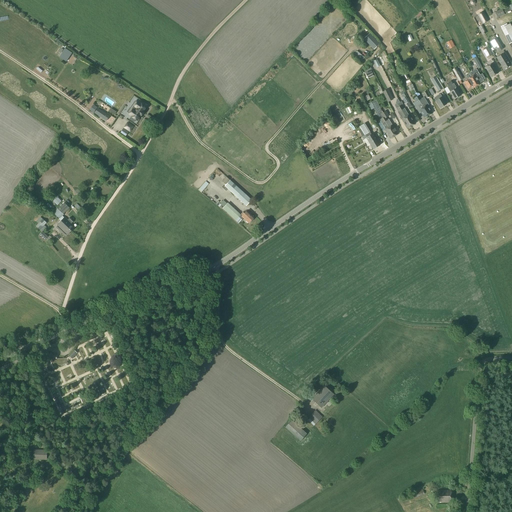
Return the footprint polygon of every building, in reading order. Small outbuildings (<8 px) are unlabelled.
[(494,12),(497,18),(504,15),(502,9),(494,12)] [(483,24),(488,21),(483,12),(478,15),(483,24)] [(511,42),(511,28),(510,24),(501,28),(509,44),(511,42)] [(380,44),(369,33),(364,39),(374,49),(380,44)] [(492,41),(498,51),(502,49),(496,38),(492,41)] [(65,48),(59,56),(66,61),(72,53),(65,48)] [(497,58),(500,62),(504,69),(510,65),(506,58),(504,59),(502,55),(497,58)] [(476,57),(473,59),(478,69),(482,67),(476,57)] [(431,61),(437,75),(440,74),(433,60),(431,61)] [(485,68),(491,77),(498,73),(492,64),(485,68)] [(364,71),(367,76),(372,73),(373,75),(374,75),(369,66),(364,71)] [(473,88),(476,86),(473,80),(472,80),(471,77),(470,74),(466,76),(468,79),(466,80),(464,82),(467,88),(472,86),(473,88)] [(473,80),(476,86),(480,84),(475,75),(471,77),(472,80),(473,80)] [(454,84),(453,84),(448,87),(450,92),(453,96),(452,97),(453,99),(454,99),(461,95),(458,91),(459,91),(457,88),(457,89),(456,88),(454,84)] [(383,92),(384,95),(388,102),(393,99),(389,93),(388,89),(383,92)] [(420,95),(417,97),(428,115),(429,115),(430,115),(431,114),(432,113),(427,105),(428,105),(424,97),(422,98),(420,95)] [(442,97),(440,95),(434,98),(436,101),(440,108),(446,104),(442,97)] [(428,115),(417,97),(414,99),(416,102),(414,103),(419,114),(421,113),(424,118),(425,117),(426,118),(427,117),(427,116),(428,115)] [(114,105),(116,107),(117,106),(124,109),(129,101),(123,98),(119,104),(115,102),(114,105)] [(373,108),(379,105),(375,100),(368,104),(371,110),(373,108)] [(398,104),(400,102),(398,100),(394,103),(395,104),(395,105),(396,108),(401,115),(400,115),(402,119),(407,128),(411,126),(398,104)] [(138,102),(137,103),(134,107),(134,106),(132,109),(132,110),(132,111),(130,114),(129,115),(131,116),(131,117),(129,119),(134,122),(135,121),(135,119),(137,121),(140,117),(140,116),(140,117),(144,112),(143,112),(144,111),(146,107),(145,107),(140,103),(140,104),(138,102)] [(398,104),(411,126),(414,124),(409,115),(408,115),(406,112),(402,105),(401,105),(400,102),(398,104)] [(379,106),(374,108),(378,117),(377,118),(379,122),(381,121),(382,123),(386,122),(381,114),(383,113),(379,106)] [(94,114),(106,121),(109,116),(98,108),(94,114)] [(386,122),(394,136),(395,136),(397,135),(397,134),(393,125),(392,125),(389,120),(388,120),(386,122)] [(386,122),(382,123),(383,125),(384,126),(385,128),(385,129),(390,138),(391,138),(393,138),(393,137),(394,136),(386,122)] [(127,123),(124,128),(130,132),(133,127),(127,123)] [(359,126),(363,133),(365,135),(367,138),(366,138),(373,149),(380,145),(373,133),(371,134),(364,123),(359,126)] [(120,132),(125,136),(129,131),(123,128),(120,132)] [(224,186),(246,206),(252,200),(230,180),(224,186)] [(207,182),(201,189),(203,192),(210,184),(207,182)] [(53,213),(59,219),(63,215),(63,214),(69,208),(64,202),(58,208),(53,213)] [(222,208),(235,220),(240,215),(228,203),(222,208)] [(241,217),(248,223),(254,217),(246,211),(241,217)] [(37,225),(36,226),(40,229),(43,231),(46,228),(44,225),(46,223),(40,217),(38,220),(36,221),(37,223),(38,223),(37,225)] [(61,221),(71,231),(75,227),(71,224),(74,221),(70,217),(68,220),(65,217),(61,221)] [(71,231),(61,221),(58,224),(62,229),(60,231),(66,236),(71,231)] [(69,356),(69,357),(72,359),(76,355),(77,353),(75,351),(74,351),(69,356)] [(311,399),(321,408),(333,394),(324,386),(311,399)] [(308,418),(315,424),(322,417),(315,410),(308,418)] [(285,427),(300,441),(307,434),(292,420),(285,427)] [(34,459),(46,459),(46,451),(34,451),(34,459)] [(411,493),(413,499),(424,494),(422,489),(411,493)] [(437,491),(437,502),(451,502),(451,490),(437,491)]
